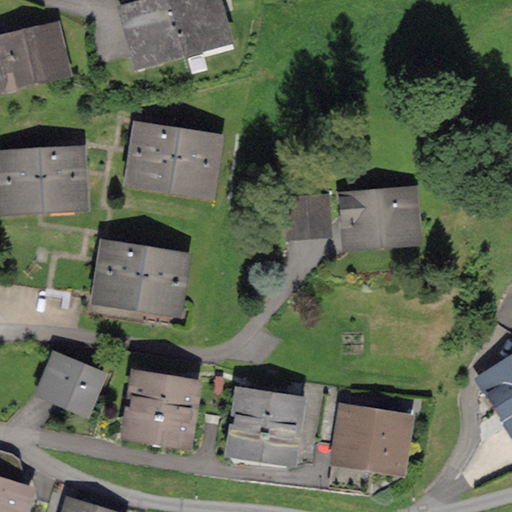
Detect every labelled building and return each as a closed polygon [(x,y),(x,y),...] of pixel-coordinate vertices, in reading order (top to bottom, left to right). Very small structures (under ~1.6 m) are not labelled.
[(126,0),(142,57),(180,47),(167,0),(126,0)] [(167,0),(180,47),(220,36),(209,0),(167,0)] [(0,76),(13,74),(15,81),(67,69),(57,30),(30,36),(29,29),(10,33),(12,40),(0,42),(0,76)] [(141,130),(134,178),(209,189),(216,141),(141,130)] [(2,158),(5,206),(80,202),(78,154),(2,158)] [(380,190),(381,196),(348,199),(351,239),(410,234),(407,188),(380,190)] [(292,233),(324,230),(321,199),(289,201),(292,233)] [(108,248),(100,296),(175,307),(182,260),(108,248)] [(501,401),(511,416),(511,414),(511,349),(508,352),(511,359),(511,360),(475,385),(476,417),(501,401)] [(55,354),(43,385),(82,401),(95,371),(55,354)] [(128,424),(183,433),(191,381),(137,372),(128,424)] [(311,438),(317,434),(339,437),(344,405),(347,384),(298,376),(295,398),(291,426),(287,450),(292,450),(291,453),(308,456),(311,438)] [(240,389),(232,441),(287,450),(291,426),(295,398),(240,389)] [(395,460),(402,414),(344,405),(339,437),(333,481),(364,485),(368,456),(395,460)] [(0,482),(0,511),(13,511),(21,489),(0,482)] [(105,511),(72,502),(68,511),(105,511)]
